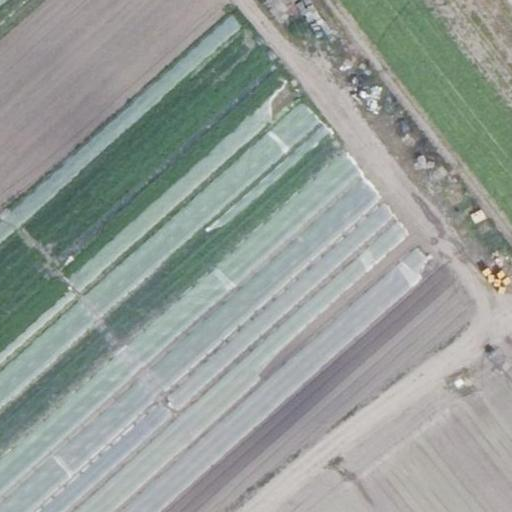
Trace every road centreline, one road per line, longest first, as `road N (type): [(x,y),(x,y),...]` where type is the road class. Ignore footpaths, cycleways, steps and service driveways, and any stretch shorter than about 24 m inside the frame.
road 1 (track): [(247,0),(502,326)]
road 2 (track): [(511,319),(254,511)]
